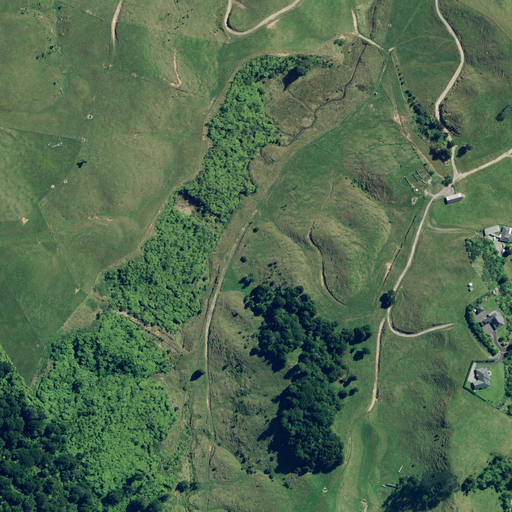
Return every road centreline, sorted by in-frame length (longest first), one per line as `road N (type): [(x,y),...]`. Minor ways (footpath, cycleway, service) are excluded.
road 1 (track): [(437,0),(437,13),(466,52),(438,99),(452,173),(424,201),(426,217)]
road 2 (track): [(316,507),(338,467),(341,434),(377,394),(389,308)]
road 3 (track): [(426,217),(483,228),(511,281)]
